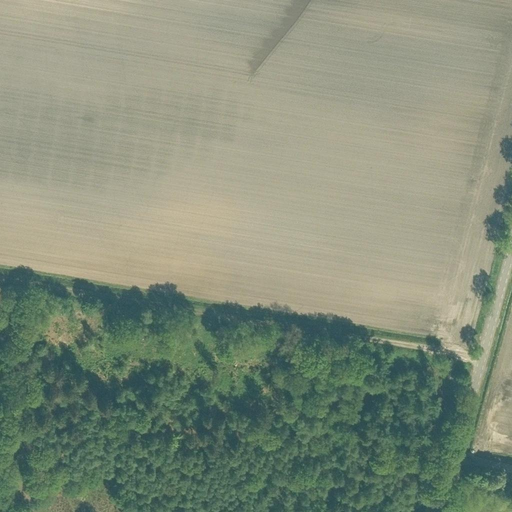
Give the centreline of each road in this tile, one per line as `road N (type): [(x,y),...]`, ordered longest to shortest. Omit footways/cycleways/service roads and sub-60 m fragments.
road 1 (track): [(0,276),(482,356)]
road 2 (unclassified): [(439,511),(511,244)]
